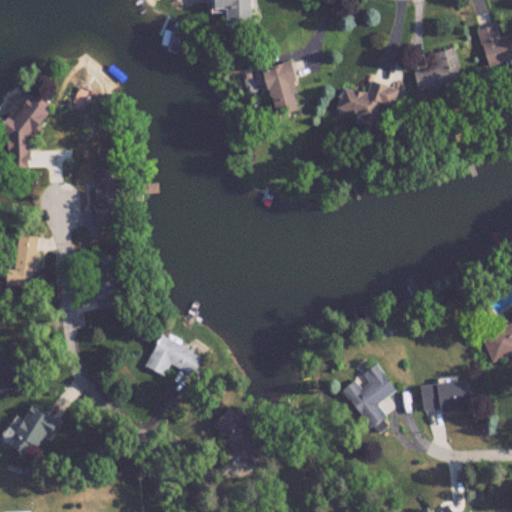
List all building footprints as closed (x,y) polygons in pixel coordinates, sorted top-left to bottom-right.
[(251,0),(215,0),(216,9),(228,9),(228,26),(252,26),(251,0)] [(491,66),(511,60),(511,34),(502,37),(499,24),(481,29),(491,66)] [(437,52),(441,65),(417,71),(422,90),(467,78),(459,47),(437,52)] [(280,115),(305,108),(292,60),(266,67),(280,115)] [(346,86),(340,110),(379,120),(383,102),(397,106),(401,88),(374,80),(371,92),(346,86)] [(22,121),(15,117),(4,136),(21,147),(15,157),(26,163),(60,104),(39,92),(22,121)] [(102,168),(104,226),(129,225),(128,168),(102,168)] [(45,235),(21,233),(15,286),(39,288),(45,235)] [(92,259),(103,310),(131,304),(120,253),(92,259)] [(210,357),(167,334),(151,367),(170,377),(177,364),(200,376),(210,357)] [(345,389),(372,427),(388,416),(379,403),(399,390),(380,364),(367,373),(373,381),(365,387),(359,380),(345,389)] [(422,385),(424,412),(474,408),(472,381),(422,385)] [(60,420),(33,404),(11,444),(30,455),(36,445),(44,449),(60,420)] [(254,464),(274,442),(235,407),(215,428),(254,464)]
